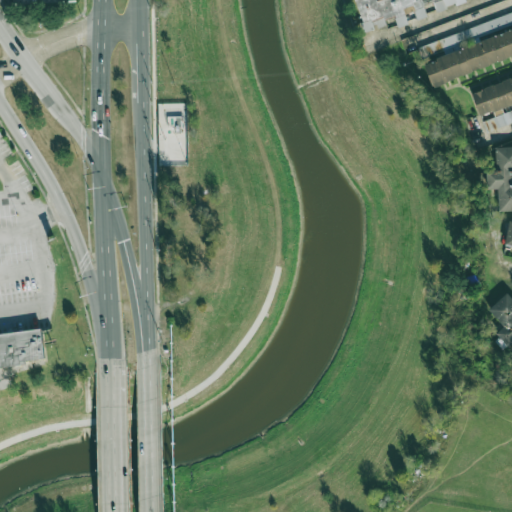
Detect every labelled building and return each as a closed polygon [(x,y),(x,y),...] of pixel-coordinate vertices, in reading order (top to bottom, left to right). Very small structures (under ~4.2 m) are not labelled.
[(353,0),(364,31),(463,0),(353,0)] [(424,60),(430,82),(511,56),(511,13),(418,43),(423,61),(424,60)] [(511,76),(471,89),(480,118),(482,117),(485,128),(511,120),(511,76)] [(487,189),(498,189),(499,211),(511,210),(511,146),(495,147),(496,170),(487,171),(487,189)] [(488,309),(504,327),(497,333),(509,347),(511,344),(511,298),(507,293),(488,309)] [(0,337),(53,331),(56,362),(0,369),(0,337)]
